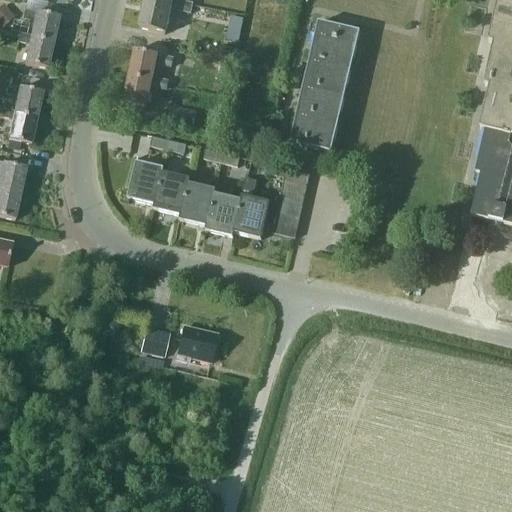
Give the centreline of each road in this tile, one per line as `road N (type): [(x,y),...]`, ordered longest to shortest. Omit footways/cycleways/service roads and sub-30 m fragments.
road 1 (residential): [(292,288),(124,248),(96,226),(80,183),(80,136),(110,0)]
road 2 (unclassified): [(229,511),(292,288)]
road 3 (residential): [(292,288),(511,341)]
